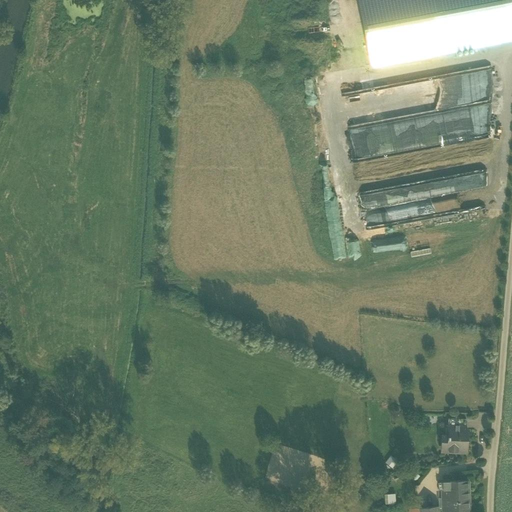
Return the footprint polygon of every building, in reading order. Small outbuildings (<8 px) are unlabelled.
[(358,0),(371,64),(442,50),(432,0),(358,0)] [(511,0),(432,0),(442,50),(511,37),(511,0)] [(461,426),(465,426),(465,419),(448,418),(448,426),(448,419),(461,419),(461,426)] [(440,452),(448,452),(448,444),(442,444),(442,436),(448,436),(448,426),(447,435),(441,435),(440,452)] [(448,444),(448,452),(466,452),(467,430),(460,430),(461,426),(448,426),(448,436),(442,436),(442,444),(448,444)] [(465,426),(461,426),(460,430),(467,430),(466,452),(448,452),(467,453),(468,429),(465,429),(465,426)] [(319,469),(322,459),(277,444),(270,466),(277,469),(289,473),(293,461),(319,469)] [(398,461),(391,455),(384,462),(392,468),(398,461)] [(442,489),(442,511),(470,511),(469,480),(445,481),(446,489),(442,489)] [(395,504),(395,493),(386,494),(387,504),(395,504)]
